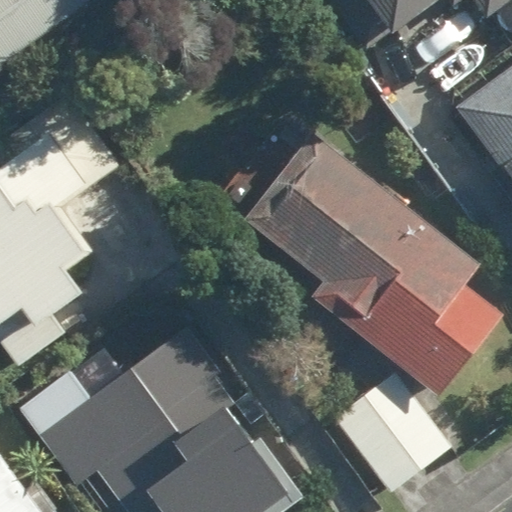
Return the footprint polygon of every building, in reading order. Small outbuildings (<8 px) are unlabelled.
[(0,0),(0,78),(111,0),(0,0)] [(336,0),(372,49),(397,31),(399,34),(445,0),(336,0)] [(511,70),(464,107),(511,171),(511,70)] [(0,326),(0,327),(28,308),(41,327),(89,293),(71,266),(93,251),(61,206),(93,183),(96,187),(126,165),(74,91),(0,143),(0,157),(7,167),(0,171),(0,326)] [(317,298),(446,396),(509,314),(469,284),(485,264),(316,134),(249,221),(329,283),(317,298)] [(76,433),(134,511),(274,511),(305,490),(188,333),(75,417),(57,394),(37,408),(63,442),(76,433)] [(338,417),(395,493),(457,446),(400,370),(338,417)] [(0,511),(58,511),(63,509),(42,481),(30,489),(0,447),(0,511)]
